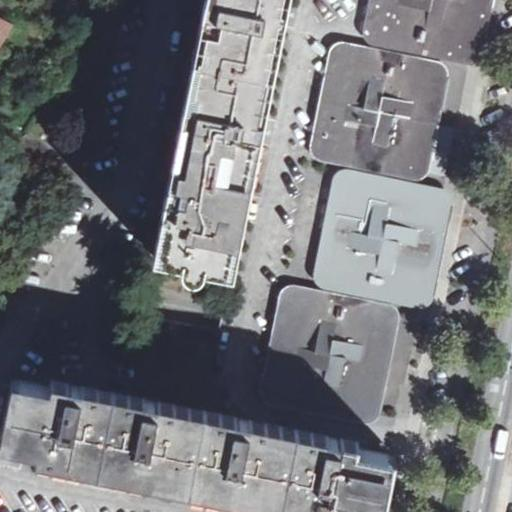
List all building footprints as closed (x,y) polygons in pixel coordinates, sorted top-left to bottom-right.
[(233,271),(287,0),(204,0),(153,255),(233,271)] [(381,0),(375,33),(378,35),(471,53),(474,49),(483,0),(381,0)] [(0,40),(11,21),(2,16),(0,14),(0,40)] [(344,53),(339,56),(322,147),(325,151),(418,168),(421,166),(441,71),(344,53)] [(448,63),(443,107),(460,109),(464,64),(448,63)] [(434,149),(445,152),(450,126),(439,124),(434,149)] [(349,180),(345,182),(327,275),(330,278),(422,296),(425,292),(443,203),(440,199),(349,180)] [(296,295),(292,297),(273,392),(276,394),(369,412),(372,408),(390,319),(389,317),(388,313),(296,295)] [(344,511),(382,511),(395,454),(356,446),(357,440),(52,377),(50,385),(13,377),(0,438),(0,442),(37,450),(36,457),(306,511),(343,511),(344,511)]
